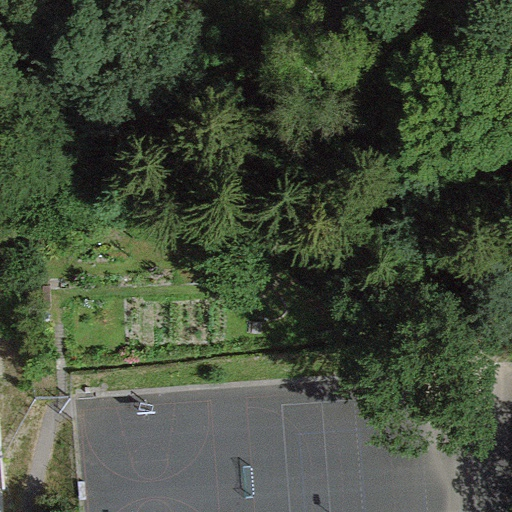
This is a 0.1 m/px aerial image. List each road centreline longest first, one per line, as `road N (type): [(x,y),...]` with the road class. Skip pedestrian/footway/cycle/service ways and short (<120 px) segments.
road 1 (motorway): [(0,120),(507,511)]
road 2 (motorway): [(511,249),(209,0)]
